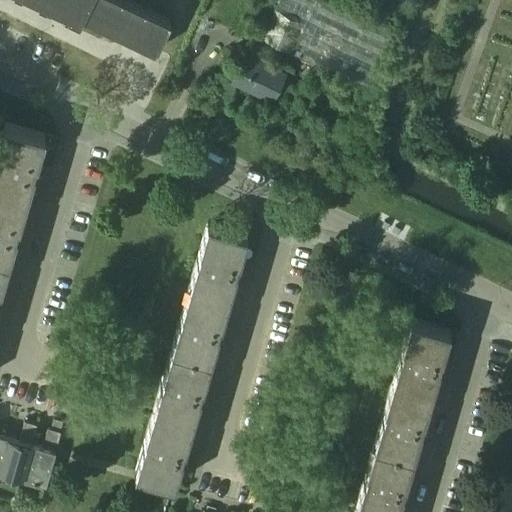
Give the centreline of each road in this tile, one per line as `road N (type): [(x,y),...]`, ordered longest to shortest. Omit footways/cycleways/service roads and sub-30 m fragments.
road 1 (residential): [(54,368),(17,356),(89,108)]
road 2 (residential): [(252,464),(221,455),(290,206)]
road 3 (residential): [(290,206),(89,108)]
road 4 (residential): [(489,300),(290,206)]
road 5 (residential): [(430,511),(489,300)]
